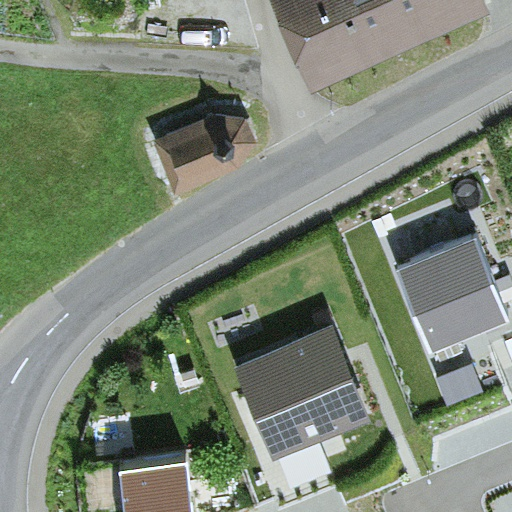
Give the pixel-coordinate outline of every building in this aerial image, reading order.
[(473,0),(282,0),(319,84),(480,14),(473,0)] [(225,113),(161,141),(181,189),(244,162),(255,142),(244,116),(225,113)] [(478,228),(399,261),(432,341),(511,309),(478,228)] [(335,315),(236,354),(274,449),(373,410),(335,315)] [(195,511),(187,448),(120,456),(127,511),(195,511)]
